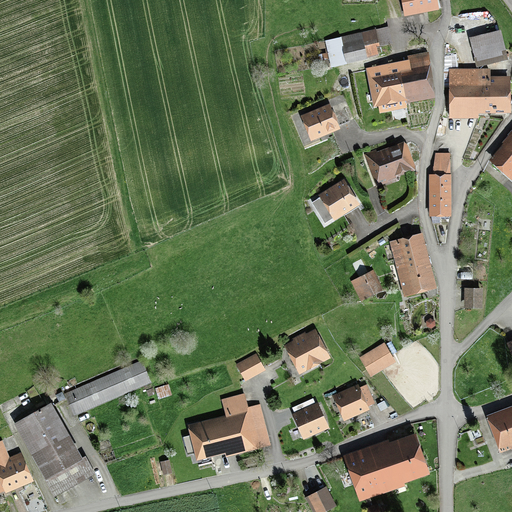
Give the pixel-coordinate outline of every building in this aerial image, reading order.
[(401,0),(404,17),(439,12),(436,0),(401,0)] [(393,45),(389,27),(325,41),(331,69),(347,65),(347,64),(367,60),(367,59),(379,57),(377,48),(393,45)] [(477,68),(508,61),(501,31),(470,39),(477,68)] [(396,72),(368,77),(373,108),(406,103),(406,105),(436,100),(428,53),(407,57),(407,61),(394,63),(396,72)] [(444,69),(444,90),(449,90),(449,119),(478,119),(478,116),(511,115),(511,77),(490,77),(490,69),(452,69),(452,56),(444,56),(444,69)] [(301,117),(311,143),(340,131),(330,105),(301,117)] [(489,162),(511,182),(511,131),(501,144),(503,145),(489,162)] [(415,169),(415,164),(407,143),(404,140),(377,150),(376,148),(365,154),(376,185),(389,182),(388,179),(397,176),(396,173),(410,167),(410,169),(415,169)] [(435,152),(433,165),(450,165),(450,152),(435,152)] [(429,172),(429,214),(451,214),(451,172),(450,172),(450,165),(433,165),(433,172),(429,172)] [(333,217),(334,219),(361,203),(345,177),(318,193),(320,196),(312,201),(325,222),(333,217)] [(404,295),(437,286),(422,231),(389,240),(404,295)] [(390,239),(388,235),(378,240),(380,244),(390,239)] [(351,280),(361,300),(383,289),(373,269),(351,280)] [(464,286),(464,306),(483,307),(483,286),(464,286)] [(426,325),(431,328),(435,324),(435,319),(430,317),(426,320),(426,325)] [(306,332),(305,331),(292,337),(293,339),(284,344),(299,373),(331,356),(315,327),(306,332)] [(359,356),(370,376),(396,361),(384,341),(359,356)] [(266,369),(256,352),(236,363),(245,380),(266,369)] [(64,393),(74,414),(152,381),(142,359),(64,393)] [(172,394),(169,383),(155,388),(158,398),(172,394)] [(370,408),(368,405),(375,402),(367,384),(360,387),(358,383),(333,394),(344,420),(370,408)] [(195,452),(196,459),(225,452),(226,455),(271,444),(260,403),(248,406),(245,392),(221,398),(225,414),(187,423),(190,434),(182,436),(187,454),(195,452)] [(329,426),(318,401),(315,402),(313,397),(292,407),(295,412),(292,413),(304,438),(329,426)] [(377,403),(381,410),(388,406),(385,399),(377,403)] [(54,496),(96,472),(86,454),(83,456),(51,400),(14,421),(45,476),(44,477),(54,496)] [(511,446),(511,403),(486,414),(500,451),(511,446)] [(388,437),(343,454),(359,500),(405,484),(404,481),(430,472),(415,431),(389,440),(388,437)] [(0,491),(5,489),(6,491),(34,479),(21,451),(9,456),(2,439),(0,439),(0,491)] [(163,474),(172,472),(169,458),(160,460),(163,474)] [(322,511),(337,505),(327,485),(305,496),(313,511),(322,511)] [(380,511),(378,503),(366,507),(367,511),(380,511)]
